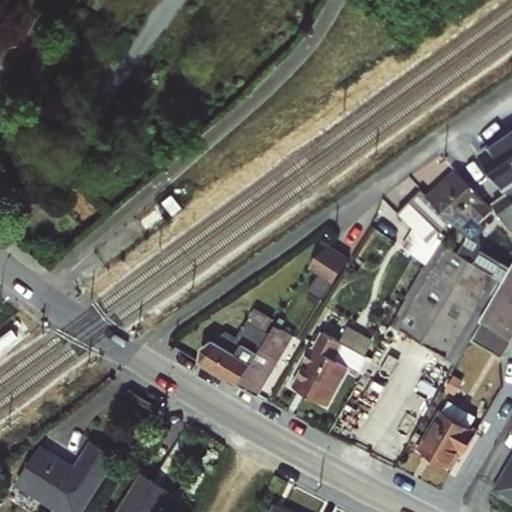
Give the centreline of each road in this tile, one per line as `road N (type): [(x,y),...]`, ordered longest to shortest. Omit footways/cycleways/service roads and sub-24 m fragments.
road 1 (residential): [(511,82),(131,353)]
road 2 (tertiary): [(417,511),(260,434),(131,353)]
road 3 (tertiary): [(131,353),(0,266)]
